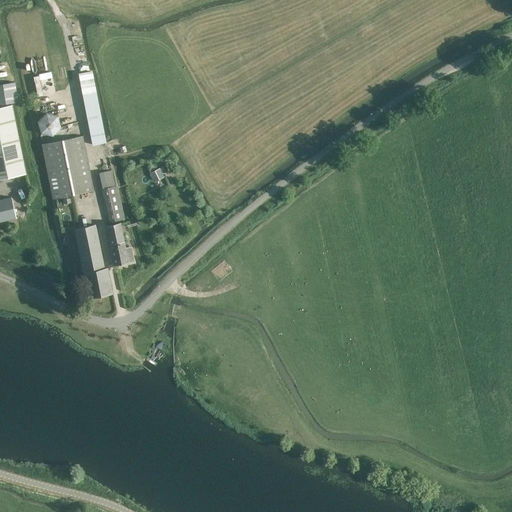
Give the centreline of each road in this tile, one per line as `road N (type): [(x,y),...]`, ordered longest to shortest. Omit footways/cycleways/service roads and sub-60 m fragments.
road 1 (unclassified): [(0,277),(101,322),(127,319),(293,174),(410,91),(511,35)]
road 2 (track): [(511,490),(469,493),(388,455),(311,441),(242,328),(149,302)]
road 3 (track): [(122,321),(64,21),(48,0)]
road 4 (unclassified): [(0,472),(127,511)]
